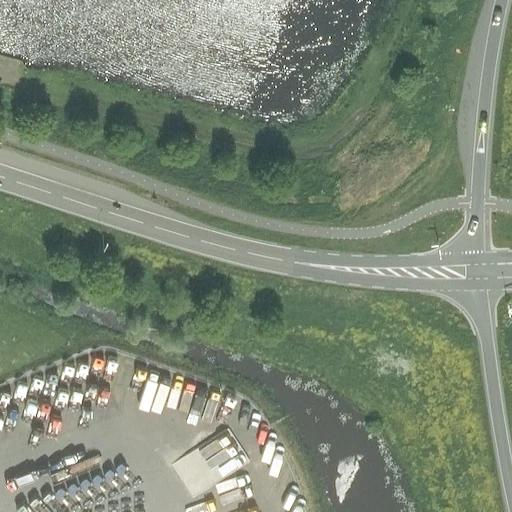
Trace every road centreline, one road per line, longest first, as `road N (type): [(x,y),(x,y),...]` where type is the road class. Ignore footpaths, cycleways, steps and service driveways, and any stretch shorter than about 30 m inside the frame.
road 1 (secondary): [(319,268),(230,250),(0,178)]
road 2 (trunk): [(502,0),(484,101),(477,260)]
road 3 (trunk): [(478,286),(511,498)]
road 4 (secondary): [(319,268),(347,279),(478,286)]
road 5 (secondary): [(477,260),(319,268)]
